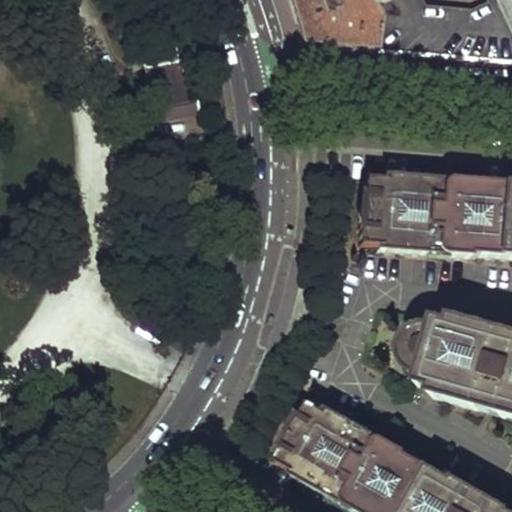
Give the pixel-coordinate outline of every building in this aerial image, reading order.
[(286,0),(299,36),(297,37),(301,50),(349,53),(378,55),(381,21),(370,0),(286,0)] [(416,58),(484,63),(511,65),(511,0),(370,0),(381,21),(378,55),(416,58)] [(172,112),(160,53),(178,50),(176,40),(142,47),(157,126),(192,120),(190,109),(172,112)] [(190,109),(178,50),(160,53),(172,112),(190,109)] [(511,190),(429,183),(382,179),(381,184),(364,182),(362,200),(359,200),(359,206),(361,206),(358,233),(360,233),(358,250),(374,251),(374,254),(419,258),(420,255),(443,257),(443,259),(463,261),(464,258),(511,262),(511,190)] [(435,399),(486,413),(503,418),(507,409),(511,410),(511,339),(454,322),(451,327),(438,323),(434,331),(421,331),(413,335),(407,341),(404,348),(402,355),(403,363),(405,370),(410,376),(417,380),(422,382),(420,390),(436,394),(435,399)] [(509,511),(498,506),(494,508),(477,498),(477,495),(459,484),(458,486),(412,461),(412,459),(395,449),(392,450),(371,438),(371,435),(329,411),(327,414),(311,407),(303,421),(300,419),(299,424),(300,426),(289,444),(287,444),(284,448),(287,450),(278,466),(294,473),(293,477),(355,511),(509,511)] [(239,461),(239,459),(238,456),(236,455),(234,454),(232,454),(230,454),(227,456),(227,458),(226,460),(227,463),(229,466),(232,467),(234,466),(237,465),(238,463),(239,461)]
